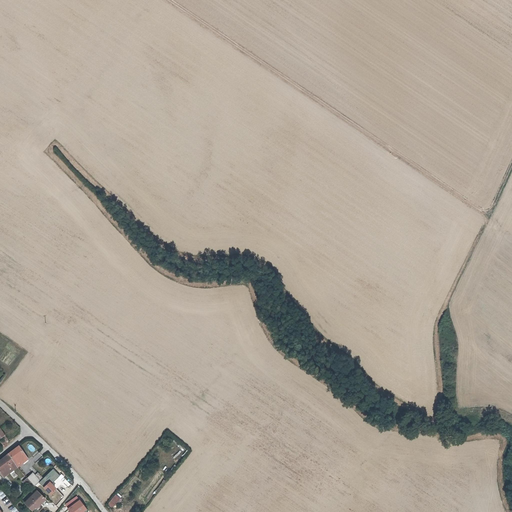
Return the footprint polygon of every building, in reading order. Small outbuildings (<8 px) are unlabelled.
[(19,445),(0,461),(0,472),(2,474),(7,471),(6,469),(11,466),(15,470),(18,467),(16,464),(27,456),(19,445)] [(16,464),(18,467),(29,458),(27,456),(16,464)] [(6,469),(7,471),(2,474),(4,477),(9,473),(15,470),(11,466),(6,469)] [(35,487),(40,482),(33,474),(28,479),(33,484),(35,487)] [(33,484),(28,479),(24,483),(29,488),(33,484)] [(25,503),(32,510),(35,507),(38,510),(40,509),(39,507),(42,504),(41,503),(45,499),(37,491),(25,503)] [(118,498),(113,494),(105,504),(110,508),(118,498)] [(69,503),(71,507),(80,501),(78,497),(69,503)] [(71,507),(68,508),(70,511),(85,511),(87,511),(80,501),(71,507)]
